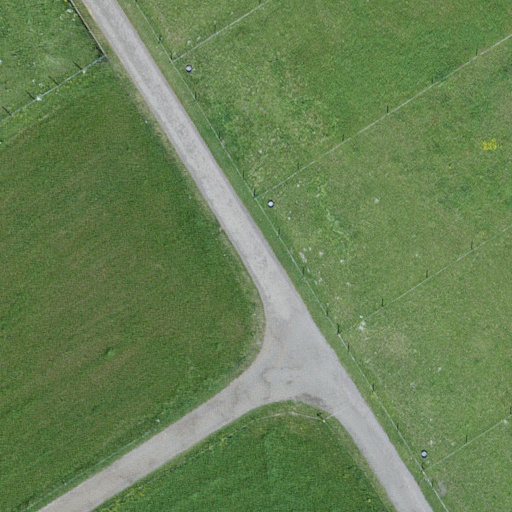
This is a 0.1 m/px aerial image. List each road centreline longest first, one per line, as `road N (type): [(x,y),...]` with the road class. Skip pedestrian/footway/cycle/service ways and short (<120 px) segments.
road 1 (track): [(411,511),(96,0)]
road 2 (track): [(69,511),(312,356)]
